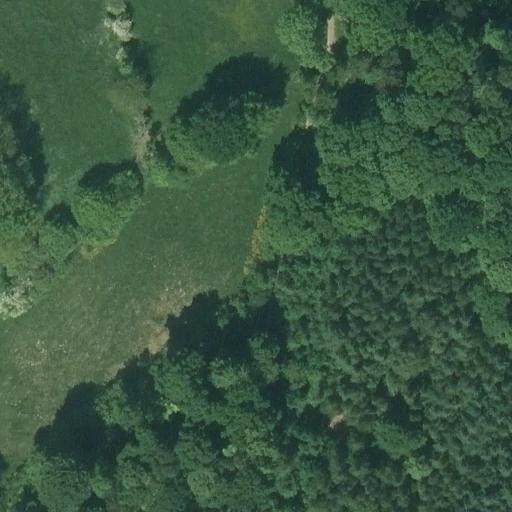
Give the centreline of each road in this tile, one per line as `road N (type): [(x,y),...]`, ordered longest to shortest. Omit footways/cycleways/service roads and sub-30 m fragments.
road 1 (track): [(328,0),(332,45),(277,242),(266,447),(251,511)]
road 2 (track): [(333,27),(398,65),(511,187)]
